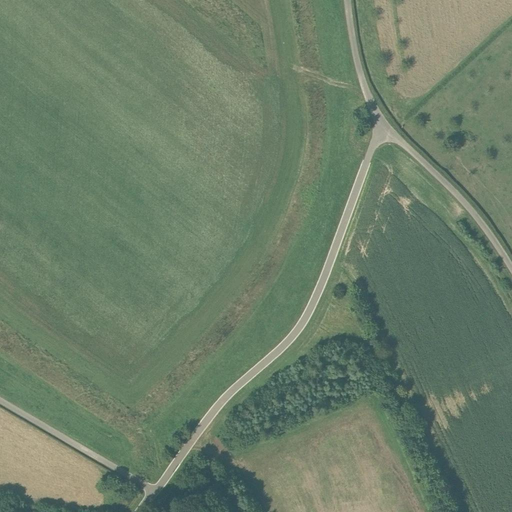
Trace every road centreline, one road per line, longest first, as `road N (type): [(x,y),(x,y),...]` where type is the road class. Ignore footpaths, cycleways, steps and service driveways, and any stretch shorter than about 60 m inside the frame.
road 1 (unclassified): [(139,511),(211,414),(308,313),(381,124)]
road 2 (unclassified): [(511,269),(475,215),(381,124)]
road 3 (unclassified): [(381,124),(356,59),(347,0)]
